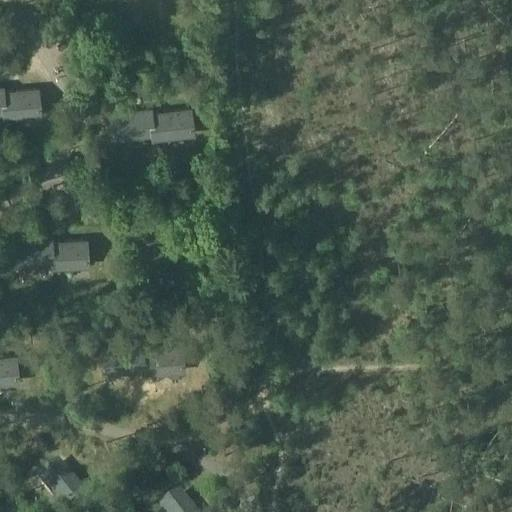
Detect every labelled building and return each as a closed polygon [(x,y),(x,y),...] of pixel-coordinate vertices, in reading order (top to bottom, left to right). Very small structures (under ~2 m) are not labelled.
[(39,87),(6,90),(2,115),(2,120),(41,117),(39,87)] [(111,141),(150,136),(152,112),(152,107),(135,109),(108,113),(111,141)] [(162,111),(152,112),(150,136),(151,142),(194,136),(191,107),(162,111)] [(49,265),(53,241),(53,236),(37,237),(13,238),(14,267),(49,265)] [(63,241),(53,241),(49,265),(49,270),(89,267),(87,239),(63,241)] [(101,376),(139,373),(143,347),(143,343),(128,344),(98,347),(101,376)] [(159,345),(143,347),(139,373),(140,377),(185,373),(182,343),(159,345)] [(0,356),(0,385),(19,383),(16,355),(0,356)] [(70,474),(59,461),(36,480),(64,511),(67,511),(87,494),(70,474)] [(181,492),(158,509),(159,511),(195,511),(191,506),(181,492)]
